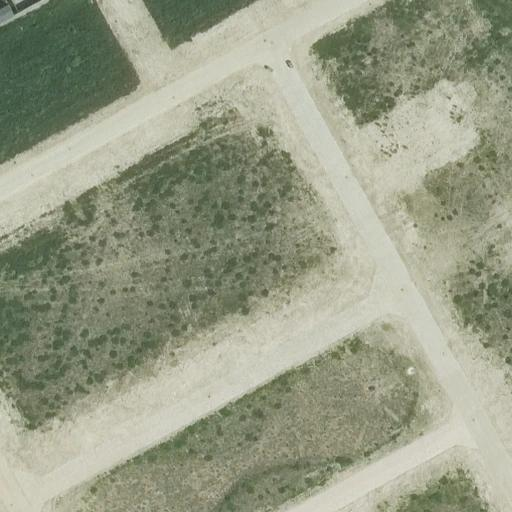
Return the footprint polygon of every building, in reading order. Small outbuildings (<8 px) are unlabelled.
[(69,0),(54,0),(64,17),(75,11),(69,0)] [(175,0),(153,0),(149,2),(169,38),(190,26),(175,0)] [(200,0),(175,0),(190,26),(209,16),(200,0)] [(225,0),(200,0),(209,16),(228,5),(225,0)] [(100,33),(79,45),(101,85),(122,73),(100,33)] [(79,45),(47,62),(58,82),(69,77),(80,96),(101,85),(79,45)] [(47,62),(16,80),(38,119),(59,108),(48,88),(58,82),(47,62)] [(16,80),(0,88),(0,114),(6,111),(16,131),(38,119),(16,80)] [(261,97),(235,110),(255,146),(276,134),(264,113),(269,111),(261,97)] [(235,110),(215,122),(226,143),(219,147),(227,161),(255,146),(235,110)] [(197,141),(177,152),(196,187),(216,176),(197,141)] [(177,152),(158,162),(178,198),(196,187),(177,152)] [(158,162),(139,173),(159,208),(178,198),(158,162)] [(139,173),(120,183),(140,219),(159,208),(139,173)] [(120,183),(99,195),(118,230),(140,219),(120,183)] [(78,206),(56,218),(76,254),(97,242),(78,206)] [(56,218),(38,228),(57,264),(76,254),(56,218)] [(38,228),(19,239),(38,274),(57,264),(38,228)] [(19,239),(0,249),(0,251),(18,285),(38,274),(19,239)]
